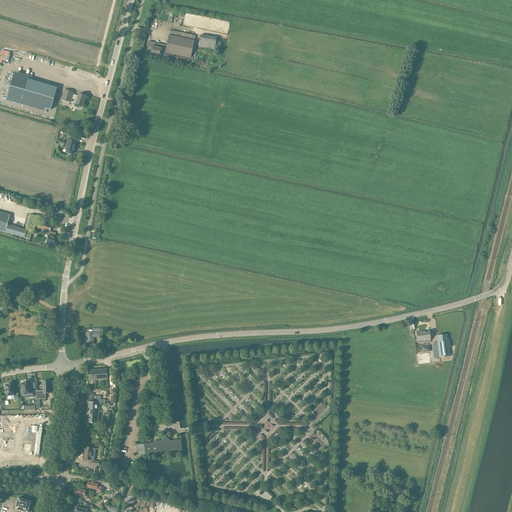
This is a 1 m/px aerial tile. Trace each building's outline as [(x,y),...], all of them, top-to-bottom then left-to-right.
[(162,48),(152,46),(151,53),(161,55),(161,53),(165,54),(165,56),(190,61),(194,41),(195,36),(170,30),(169,35),(166,50),(162,49),(162,48)] [(201,35),(199,47),(215,49),(216,37),(201,35)] [(13,75),(7,97),(46,109),(50,110),(57,88),(29,79),(13,75)] [(73,95),(72,99),(77,100),(76,104),(83,106),(86,96),(79,94),(78,96),(73,95)] [(77,141),(68,139),(67,144),(68,144),(66,153),(73,155),(74,149),(75,149),(77,141)] [(0,211),(0,230),(5,232),(7,224),(10,215),(0,211)] [(27,226),(26,229),(34,231),(37,219),(37,218),(36,217),(35,217),(32,216),(31,216),(30,216),(30,217),(29,218),(29,219),(29,220),(30,220),(30,221),(29,224),(28,224),(28,225),(27,226)] [(51,226),(39,223),(38,228),(50,231),(51,226)] [(7,224),(5,232),(24,238),(26,233),(27,230),(7,224)] [(48,236),(47,243),(51,244),(51,245),(54,245),(54,244),(56,245),(57,237),(54,237),(55,233),(49,232),(49,236),(48,236)] [(93,337),(100,337),(100,329),(93,329),(93,332),(86,333),(87,345),(94,345),(93,337)] [(429,331),(425,332),(422,333),(422,331),(416,332),(417,341),(426,340),(431,340),(429,331)] [(447,334),(437,336),(439,358),(450,356),(447,334)] [(431,351),(429,345),(421,347),(422,353),(431,351)] [(107,369),(88,370),(89,381),(107,379),(107,369)] [(24,383),(22,383),(22,385),(22,387),(23,390),(22,390),(23,394),(24,395),(30,394),(30,397),(34,397),(33,391),(30,391),(28,381),(24,382),(24,383)] [(39,381),(39,395),(49,395),(49,381),(39,381)] [(6,388),(5,388),(6,392),(7,392),(7,395),(7,396),(14,395),(12,383),(8,384),(6,385),(6,388)] [(99,402),(88,402),(87,413),(88,413),(88,422),(98,422),(98,409),(97,409),(97,405),(99,405),(99,402)] [(181,439),(180,439),(170,441),(169,439),(165,436),(161,440),(157,441),(157,442),(136,444),(138,455),(158,453),(158,454),(159,454),(163,458),(166,454),(171,453),(171,452),(182,450),(181,439)] [(95,449),(92,448),(85,447),(84,459),(91,460),(92,460),(94,460),(94,456),(95,457),(95,453),(95,449)] [(98,486),(98,484),(87,482),(86,488),(97,490),(96,492),(100,493),(101,487),(98,486)] [(86,490),(77,489),(76,495),(84,497),(86,490)] [(26,511),(27,511),(31,501),(18,498),(17,502),(16,502),(16,504),(16,505),(15,509),(26,511)]
